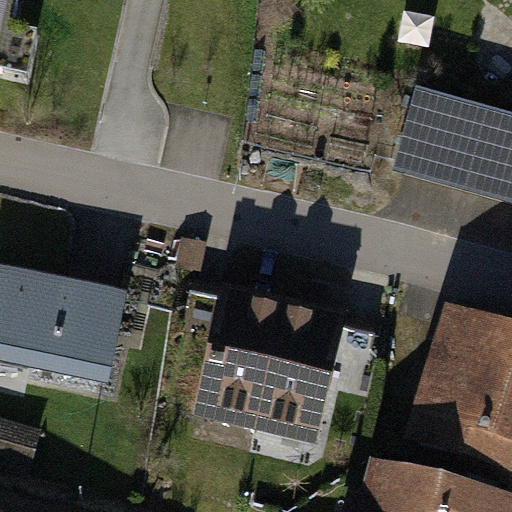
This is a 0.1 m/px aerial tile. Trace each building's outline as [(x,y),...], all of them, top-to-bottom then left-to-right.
[(0,0),(0,65),(40,73),(47,41),(15,34),(22,0),(0,0)] [(511,115),(417,89),(394,170),(511,203),(511,115)] [(142,269),(7,241),(0,274),(0,351),(119,376),(142,269)] [(298,313),(231,296),(197,422),(264,439),(298,313)] [(365,331),(298,313),(264,439),(332,457),(365,331)] [(511,342),(451,325),(419,437),(511,464),(511,342)] [(40,432),(0,420),(0,460),(30,469),(40,432)] [(511,511),(511,502),(377,464),(364,510),(372,511),(511,511)]
